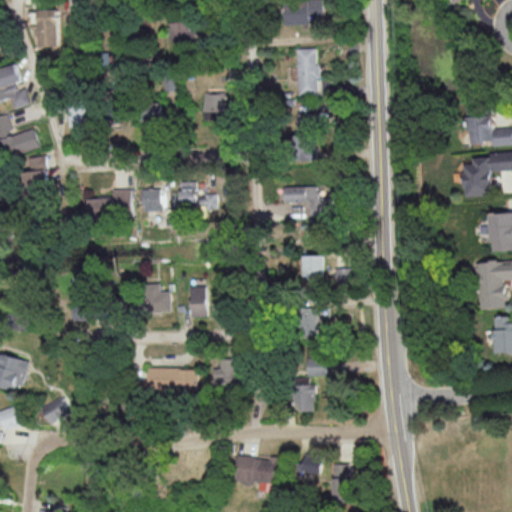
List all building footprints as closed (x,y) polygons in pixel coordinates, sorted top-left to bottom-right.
[(41,46),(61,45),(61,9),(41,9),(41,46)] [(194,41),(195,20),(173,20),(173,40),(194,41)] [(298,47),(300,94),(319,93),(317,47),(298,47)] [(24,80),(18,62),(0,67),(0,69),(1,72),(0,71),(0,100),(13,97),(15,106),(29,102),(22,81),(24,80)] [(206,118),(231,117),(230,88),(205,89),(206,118)] [(73,105),(74,132),(89,132),(89,105),(73,105)] [(310,138),(313,113),(297,111),(294,136),(310,138)] [(36,128),(15,134),(9,113),(0,115),(0,138),(2,138),(7,156),(42,146),(36,128)] [(494,144),(511,143),(511,126),(495,127),(494,114),(468,115),(470,142),(494,141),(494,144)] [(511,168),(511,150),(490,152),(491,156),(475,157),(476,163),(466,163),(467,195),(496,194),(495,170),(511,168)] [(51,193),(46,154),(30,156),(32,172),(25,172),(28,196),(51,193)] [(328,215),(328,196),(320,196),(319,184),(284,185),(284,201),(309,201),(310,216),(328,215)] [(181,186),(180,207),(217,209),(218,187),(181,186)] [(145,188),(145,214),(164,214),(163,187),(145,188)] [(90,197),(90,215),(134,214),(134,188),(115,188),(115,197),(90,197)] [(511,210),(491,211),(492,250),(511,249),(511,210)] [(326,254),(305,254),(306,276),(326,276),(326,254)] [(511,278),(511,259),(480,260),(482,307),(510,307),(509,279),(511,278)] [(191,315),(208,315),(207,276),(191,277),(191,315)] [(172,311),(173,290),(162,290),(162,282),(142,282),(142,310),(172,311)] [(318,336),(316,310),(303,311),(304,336),(318,336)] [(496,352),(511,351),(511,315),(495,316),(496,352)] [(327,375),(327,352),(308,351),(308,374),(327,375)] [(32,360),(3,352),(0,363),(0,384),(16,388),(17,383),(25,385),(32,360)] [(150,389),(199,390),(199,367),(150,366),(150,389)] [(72,413),(63,395),(43,406),(52,423),(72,413)] [(0,417),(3,428),(26,422),(21,404),(0,409),(0,417)] [(304,470),(322,472),(325,453),(306,451),(304,470)] [(280,455),(239,454),(239,480),(268,481),(268,489),(280,490),(280,455)] [(352,500),(353,463),(336,463),(335,500),(352,500)] [(63,511),(65,505),(52,502),(50,511),(63,511)]
